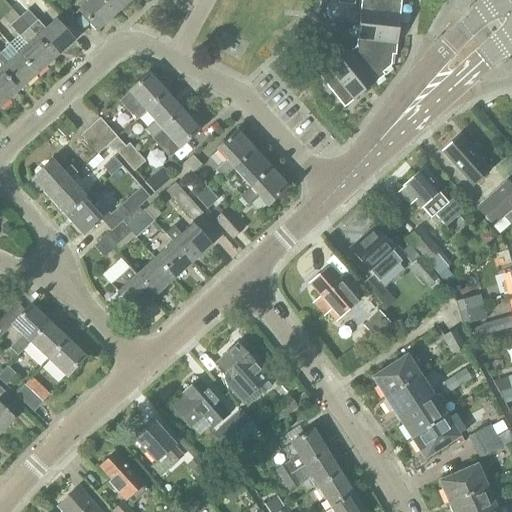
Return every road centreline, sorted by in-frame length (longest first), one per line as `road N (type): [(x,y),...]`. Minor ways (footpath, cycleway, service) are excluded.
road 1 (residential): [(402,511),(328,392),(241,277)]
road 2 (unclassified): [(496,0),(403,96),(330,194)]
road 3 (unclassified): [(330,194),(511,41)]
road 4 (residential): [(0,156),(119,47),(146,47),(172,60)]
road 5 (residential): [(172,60),(239,95),(330,194)]
road 6 (unclassified): [(0,509),(140,368)]
road 7 (unclassified): [(140,368),(241,277)]
road 8 (residential): [(74,296),(38,228),(0,184)]
road 9 (unclassified): [(241,277),(330,194)]
